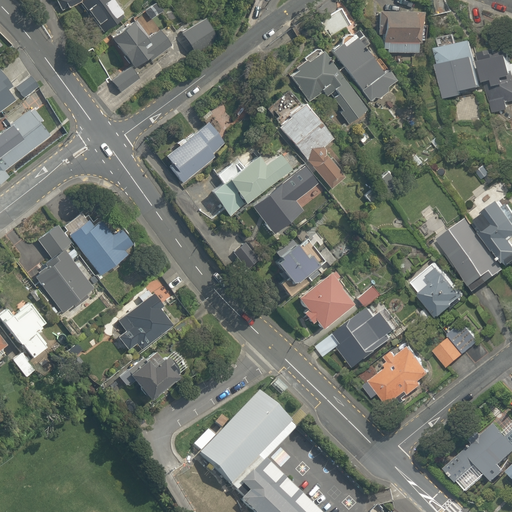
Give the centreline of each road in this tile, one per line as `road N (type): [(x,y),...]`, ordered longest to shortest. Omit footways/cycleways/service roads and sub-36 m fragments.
road 1 (secondary): [(111,143),(203,275),(392,458)]
road 2 (residential): [(111,143),(313,0)]
road 3 (residential): [(511,355),(392,458)]
road 4 (residential): [(0,224),(111,143)]
